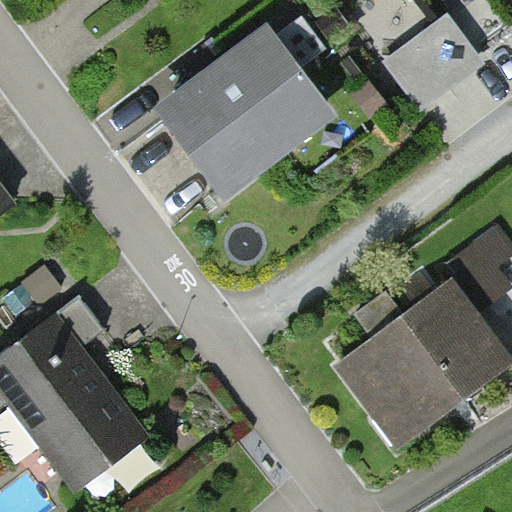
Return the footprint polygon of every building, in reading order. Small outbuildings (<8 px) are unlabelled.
[(267,31),(170,105),(232,185),(329,111),(267,31)] [(459,75),(430,34),(389,63),(418,104),(459,75)] [(511,258),(511,243),(499,226),(448,261),(468,290),(511,258)] [(32,278),(58,310),(86,287),(60,256),(32,278)] [(458,286),(337,371),(391,447),(511,361),(458,286)] [(0,407),(20,393),(76,471),(132,431),(68,344),(98,322),(82,301),(0,360),(0,407)]
